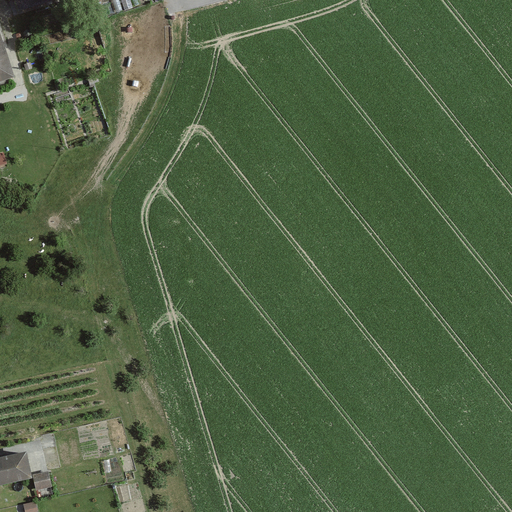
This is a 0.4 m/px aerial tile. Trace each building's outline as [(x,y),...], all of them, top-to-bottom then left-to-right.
[(11,0),(16,14),(54,0),(11,0)] [(0,37),(0,83),(11,81),(0,37)] [(0,454),(0,483),(33,476),(27,449),(0,454)] [(32,474),(36,490),(52,486),(49,471),(32,474)] [(24,503),(25,511),(31,511),(38,511),(36,501),(24,503)]
